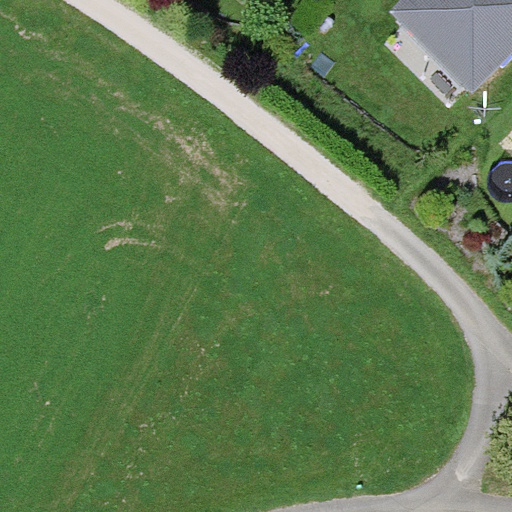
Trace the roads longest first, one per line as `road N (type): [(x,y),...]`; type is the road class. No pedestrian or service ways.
road 1 (track): [(72,0),(400,243),(511,366)]
road 2 (track): [(438,511),(471,446),(481,339)]
